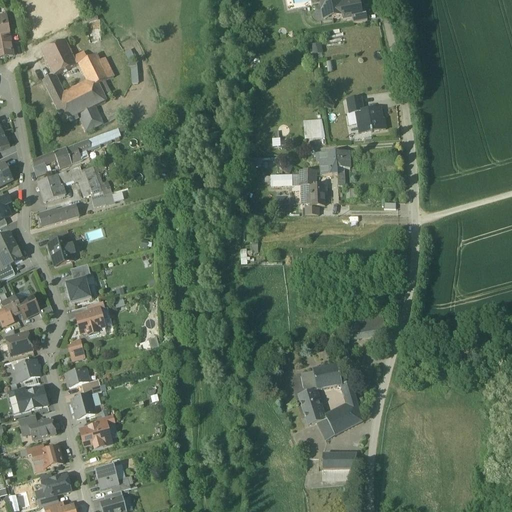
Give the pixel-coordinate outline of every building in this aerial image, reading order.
[(285,0),(288,12),(311,7),(311,8),(321,6),(319,0),(285,0)] [(343,19),(344,22),(352,21),(362,19),(362,18),(359,3),(341,7),(340,0),(319,0),(321,6),(322,13),(325,12),(331,16),(332,21),(343,19)] [(86,21),(87,25),(98,23),(96,15),(84,18),(86,21)] [(0,60),(13,58),(6,17),(0,17),(0,60)] [(352,21),(353,27),(367,24),(366,17),(362,18),(362,19),(352,21)] [(53,78),(54,79),(76,67),(73,60),(64,42),(41,54),(53,78)] [(134,60),(130,51),(124,54),(128,63),(134,60)] [(76,67),(79,66),(88,62),(87,61),(84,55),(73,60),(76,67)] [(96,57),(87,61),(88,62),(79,66),(81,71),(98,62),(96,57)] [(104,61),(99,64),(108,82),(113,80),(104,61)] [(99,64),(98,62),(81,71),(89,87),(90,90),(97,87),(105,83),(108,82),(99,64)] [(103,98),(97,87),(90,90),(89,87),(64,100),(54,79),(53,78),(43,83),(63,125),(77,118),(96,109),(106,104),(103,98)] [(111,94),(105,83),(97,87),(103,98),(111,94)] [(362,108),(361,102),(348,104),(349,110),(362,108)] [(349,110),(350,117),(356,116),(355,116),(363,114),(362,108),(349,110)] [(77,118),(84,134),(104,124),(96,109),(77,118)] [(356,116),(359,137),(360,137),(359,134),(370,132),(371,135),(371,136),(373,136),(372,135),(386,133),(384,122),(382,123),(380,111),(363,114),(355,116),(356,116)] [(304,124),(306,141),(325,139),(322,122),(304,124)] [(118,132),(92,141),(95,148),(121,139),(118,132)] [(0,153),(10,148),(4,135),(0,137),(0,153)] [(86,152),(90,150),(87,143),(76,147),(79,154),(86,152)] [(76,147),(66,151),(71,166),(81,162),(79,154),(76,147)] [(60,153),(54,155),(56,162),(59,170),(71,166),(66,151),(60,153)] [(89,159),(86,152),(79,154),(81,162),(89,159)] [(50,164),(56,162),(54,155),(33,163),(33,168),(33,171),(45,166),(50,164)] [(338,177),(337,171),(336,156),(336,155),(317,157),(318,166),(321,165),(322,179),(338,178),(338,177)] [(349,155),(336,156),(337,171),(344,171),(350,170),(349,155)] [(0,188),(12,182),(4,165),(0,167),(0,188)] [(100,166),(92,169),(99,188),(92,190),(93,195),(100,193),(102,200),(104,199),(103,197),(112,195),(108,183),(103,185),(98,174),(102,172),(100,166)] [(34,173),(36,179),(48,175),(45,169),(34,173)] [(83,169),(75,171),(78,180),(78,183),(82,193),(92,190),(99,188),(92,169),(84,172),(83,169)] [(75,181),(78,180),(75,171),(37,184),(44,203),(64,196),(61,187),(59,188),(58,183),(62,181),(63,185),(75,181)] [(316,187),(316,181),(309,180),(309,179),(305,179),(305,173),(300,173),(300,177),(300,186),(316,187)] [(266,178),(266,190),(300,189),(300,186),(300,177),(266,178)] [(82,193),(84,199),(87,198),(93,195),(92,190),(82,193)] [(302,204),(311,204),(311,190),(302,190),(302,204)] [(311,208),(320,208),(320,190),(311,190),(311,204),(311,208)] [(346,202),(357,202),(357,192),(346,192),(346,202)] [(105,206),(102,200),(100,193),(93,195),(87,198),(89,204),(92,211),(105,206)] [(104,199),(102,200),(105,206),(106,209),(115,206),(115,205),(112,197),(112,195),(103,197),(104,199)] [(122,195),(112,197),(115,205),(124,202),(122,195)] [(0,222),(4,221),(11,217),(6,207),(11,205),(7,198),(5,199),(0,201),(0,222)] [(75,209),(67,211),(45,217),(47,226),(69,220),(77,218),(75,209)] [(0,239),(0,256),(16,249),(9,235),(0,239)] [(47,239),(49,246),(58,244),(56,236),(47,239)] [(49,246),(55,269),(74,263),(72,256),(74,255),(72,247),(70,248),(67,249),(65,242),(68,242),(68,241),(64,242),(58,244),(49,246)] [(22,262),(16,249),(0,256),(0,265),(3,271),(4,271),(11,268),(22,262)] [(0,272),(0,282),(0,283),(15,276),(11,268),(4,271),(3,271),(1,272),(0,272)] [(70,272),(74,284),(86,281),(91,280),(88,268),(70,272)] [(65,286),(71,307),(92,302),(86,281),(74,284),(65,286)] [(157,288),(155,281),(148,283),(149,290),(157,288)] [(125,297),(123,290),(116,292),(118,299),(125,297)] [(32,298),(17,305),(22,315),(21,315),(24,321),(39,314),(32,298)] [(12,319),(21,315),(22,315),(17,305),(15,299),(8,303),(1,306),(4,313),(8,321),(12,319)] [(125,308),(123,302),(115,304),(116,310),(125,308)] [(86,309),(88,316),(105,312),(103,305),(86,309)] [(39,314),(42,320),(53,315),(51,309),(39,314)] [(88,335),(90,340),(99,337),(97,332),(112,328),(108,311),(105,312),(88,316),(76,319),(81,337),(88,335)] [(13,324),(12,319),(8,321),(4,313),(0,314),(0,324),(2,329),(13,324)] [(348,327),(350,340),(384,335),(382,322),(348,327)] [(2,338),(4,342),(6,342),(16,339),(14,333),(2,338)] [(6,342),(11,358),(33,352),(28,336),(16,339),(6,342)] [(159,350),(156,340),(148,342),(151,352),(159,350)] [(68,348),(70,355),(82,352),(80,343),(72,345),(72,347),(68,348)] [(82,352),(70,355),(72,364),(85,360),(82,352)] [(11,364),(13,370),(16,369),(30,365),(29,360),(11,364)] [(15,378),(17,385),(23,383),(35,380),(40,379),(36,364),(30,365),(16,369),(18,377),(15,378)] [(338,370),(313,376),(317,394),(342,389),(342,388),(338,370)] [(65,377),(69,390),(89,385),(86,372),(65,377)] [(315,394),(317,394),(313,376),(301,378),(304,397),(315,394)] [(23,383),(25,389),(37,386),(35,380),(23,383)] [(81,387),(83,393),(100,389),(98,383),(81,387)] [(342,389),(344,397),(353,394),(351,386),(342,388),(342,389)] [(8,394),(10,400),(16,399),(16,398),(27,395),(25,389),(8,394)] [(102,395),(100,389),(83,393),(85,399),(90,398),(98,396),(102,395)] [(16,399),(18,406),(11,408),(14,417),(21,415),(48,408),(43,391),(27,395),(16,398),(16,399)] [(308,430),(317,427),(325,424),(324,421),(315,394),(304,397),(298,399),(308,430)] [(357,405),(353,394),(344,397),(348,409),(357,405)] [(90,398),(93,410),(101,408),(98,396),(90,398)] [(72,403),(77,422),(95,417),(93,410),(90,398),(72,403)] [(10,400),(11,408),(18,406),(16,399),(10,400)] [(363,426),(357,405),(348,409),(326,421),(335,440),(351,432),(363,426)] [(163,412),(162,406),(152,408),(153,414),(163,412)] [(19,422),(21,431),(29,428),(36,426),(34,418),(19,422)] [(96,423),(97,429),(106,426),(107,428),(115,426),(113,418),(96,423)] [(326,445),(335,440),(326,421),(324,421),(325,424),(317,427),(326,445)] [(31,436),(33,443),(56,437),(51,422),(36,426),(29,428),(31,436)] [(94,447),(95,452),(103,449),(102,445),(111,443),(107,428),(106,426),(97,429),(80,433),(85,450),(94,447)] [(119,440),(115,426),(107,428),(111,443),(119,440)] [(23,438),(31,436),(29,428),(21,431),(23,438)] [(26,451),(28,458),(32,457),(32,456),(45,452),(43,447),(26,451)] [(44,466),(45,471),(63,466),(63,465),(64,464),(63,460),(61,459),(59,449),(45,452),(32,456),(32,457),(34,465),(38,467),(44,466)] [(322,473),(322,481),(344,481),(344,473),(353,475),(357,458),(345,459),(322,459),(322,473)] [(36,473),(45,471),(44,466),(38,467),(34,465),(36,473)] [(122,467),(114,469),(118,483),(125,481),(122,467)] [(95,474),(101,493),(112,491),(115,490),(119,489),(118,483),(114,469),(95,474)] [(344,481),(322,481),(322,484),(351,484),(353,475),(344,473),(344,481)] [(41,478),(42,484),(52,482),(51,476),(41,478)] [(46,499),(46,500),(56,498),(71,494),(66,478),(52,482),(42,484),(44,492),(46,499)] [(115,490),(117,495),(131,492),(128,481),(125,481),(118,483),(119,489),(115,490)] [(36,494),(38,501),(46,499),(44,492),(36,494)] [(104,499),(106,505),(123,500),(121,494),(113,496),(104,499)] [(40,510),(44,509),(58,505),(56,498),(46,500),(46,499),(38,501),(40,510)] [(100,506),(101,511),(126,511),(123,502),(123,500),(106,505),(100,506)] [(132,511),(129,500),(123,502),(126,511),(132,511)]
